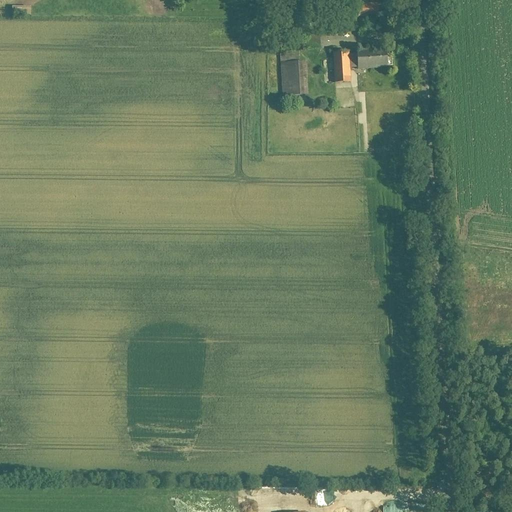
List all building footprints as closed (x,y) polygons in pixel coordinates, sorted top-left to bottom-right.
[(380,5),(359,6),(360,20),(380,19),(380,5)] [(34,15),(33,6),(15,6),(15,16),(34,15)] [(354,51),(338,51),(340,82),(355,81),(354,67),(354,56),(354,51)] [(392,51),(361,53),(362,55),(362,66),(362,69),(393,67),(392,51)] [(354,67),(362,66),(362,55),(354,56),(354,67)] [(310,61),(285,63),(286,95),(311,94),(310,61)]
